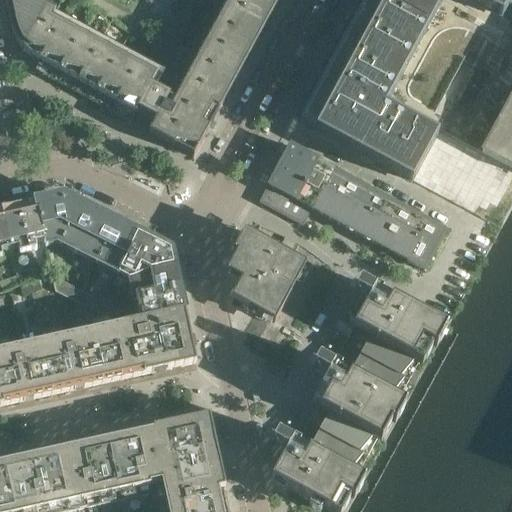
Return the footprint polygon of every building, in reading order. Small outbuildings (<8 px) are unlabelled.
[(221,104),(225,97),(226,98),(230,91),(229,91),(238,73),(239,74),(240,72),(239,72),(249,54),(250,55),(250,54),(249,53),(259,35),(260,36),(261,35),(260,34),(269,16),(270,17),(271,16),(270,15),(278,0),(221,0),(185,68),(175,62),(174,61),(172,68),(170,77),(168,86),(167,95),(151,87),(160,71),(29,0),(4,0),(11,31),(12,34),(13,37),(15,41),(18,46),(21,50),(24,53),(28,57),(31,59),(32,58),(39,62),(34,72),(54,84),(131,125),(138,112),(156,122),(148,137),(151,139),(152,137),(163,143),(165,143),(192,158),(193,159),(209,129),(208,129),(218,111),(219,112),(222,105),(221,104)] [(362,145),(381,110),(437,6),(440,0),(369,0),(348,40),(337,61),(336,64),(327,81),(326,80),(320,91),(340,102),(328,124),(335,128),(330,138),(358,153),(362,145)] [(509,0),(472,0),(501,16),(508,2),(509,0)] [(507,43),(511,33),(511,4),(508,2),(501,16),(491,34),(507,43)] [(478,56),(489,35),(477,28),(465,50),(468,51),(478,56)] [(429,68),(439,50),(429,45),(420,63),(429,68)] [(445,119),(465,81),(478,56),(468,51),(434,113),(445,119)] [(340,102),(320,91),(303,123),(330,138),(335,128),(328,124),(340,102)] [(511,98),(508,105),(482,154),(511,170),(511,98)] [(368,148),(387,113),(381,110),(362,145),(368,148)] [(411,182),(434,139),(387,113),(368,148),(362,145),(358,153),(411,182)] [(446,233),(297,152),(290,148),(259,204),(303,228),(312,211),(425,273),(446,233)] [(76,252),(95,214),(63,198),(60,199),(67,234),(62,245),(76,252)] [(67,234),(60,199),(36,204),(44,239),(45,245),(57,242),(62,245),(67,234)] [(44,239),(36,204),(19,208),(28,253),(37,251),(35,241),(44,239)] [(28,253),(19,208),(1,212),(9,247),(18,245),(20,255),(28,253)] [(0,248),(9,247),(1,212),(0,211),(0,259),(2,259),(0,249),(0,248)] [(98,263),(117,225),(95,214),(76,252),(98,263)] [(120,274),(139,236),(117,225),(98,263),(120,274)] [(274,324),(306,266),(251,236),(248,234),(244,232),(233,253),(237,255),(226,274),(234,278),(236,291),(231,301),(274,324)] [(173,263),(171,252),(139,236),(120,274),(130,279),(134,271),(173,263)] [(0,273),(14,271),(12,261),(0,264),(0,273)] [(179,287),(173,263),(134,271),(130,279),(131,279),(135,296),(179,287)] [(62,296),(67,285),(52,278),(56,293),(62,296)] [(72,301),(77,290),(67,285),(62,296),(72,301)] [(184,312),(179,287),(135,296),(140,321),(184,312)] [(81,306),(87,295),(77,290),(72,301),(81,306)] [(447,329),(440,326),(374,290),(353,330),(418,365),(421,367),(432,348),(435,350),(447,329)] [(91,310),(96,300),(87,295),(81,306),(91,310)] [(101,315),(106,305),(96,300),(91,310),(101,315)] [(110,320),(116,310),(106,305),(101,315),(110,320)] [(125,324),(122,313),(116,310),(110,320),(121,325),(125,324)] [(0,511),(69,511),(221,480),(214,449),(202,451),(173,320),(127,330),(126,325),(0,353),(0,511)] [(398,402),(418,365),(353,330),(312,406),(377,441),(380,443),(391,424),(394,426),(405,405),(398,402)] [(357,478),(377,441),(312,406),(287,452),(276,471),(270,482),(280,487),(325,511),(343,511),(349,500),(353,502),(364,481),(357,478)]
